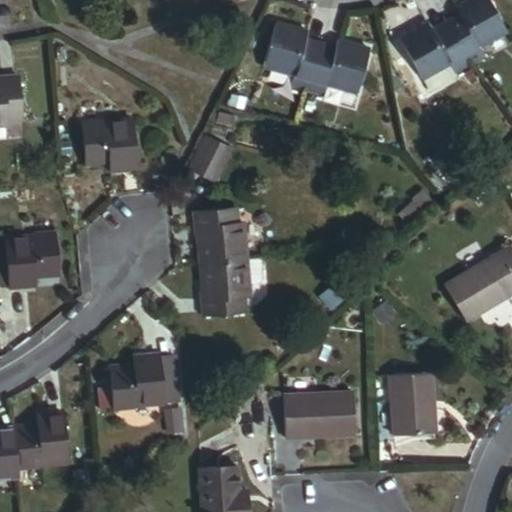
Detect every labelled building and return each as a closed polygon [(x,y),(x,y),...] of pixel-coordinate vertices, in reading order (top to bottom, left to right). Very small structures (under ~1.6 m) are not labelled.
[(511,35),(492,0),(461,0),(396,35),(425,89),(511,41),(511,35)] [(375,48),(268,19),(255,66),(363,94),(375,48)] [(28,81),(0,82),(0,138),(33,136),(28,81)] [(153,121),(87,127),(92,178),(158,172),(153,121)] [(220,183),(233,145),(207,136),(194,174),(220,183)] [(201,213),(206,266),(264,260),(259,208),(201,213)] [(70,235),(9,241),(15,298),(76,292),(70,235)] [(511,248),(509,243),(441,287),(465,326),(511,295),(511,248)] [(206,266),(211,318),(269,313),(264,260),(206,266)] [(171,355),(110,361),(116,415),(177,408),(171,355)] [(436,369),(382,373),(387,436),(441,432),(436,369)] [(356,388),(279,392),(282,437),(358,433),(356,388)] [(79,411),(22,425),(25,436),(34,472),(91,457),(79,411)] [(25,436),(0,442),(0,489),(36,480),(34,472),(25,436)] [(249,511),(247,468),(192,470),(194,511),(249,511)]
